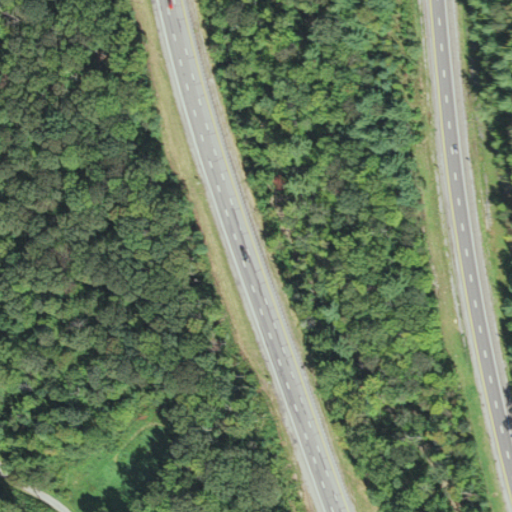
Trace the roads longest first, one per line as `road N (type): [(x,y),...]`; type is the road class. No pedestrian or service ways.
road 1 (motorway): [(170,0),(211,151),(334,511)]
road 2 (motorway): [(511,477),(475,314),(435,0)]
